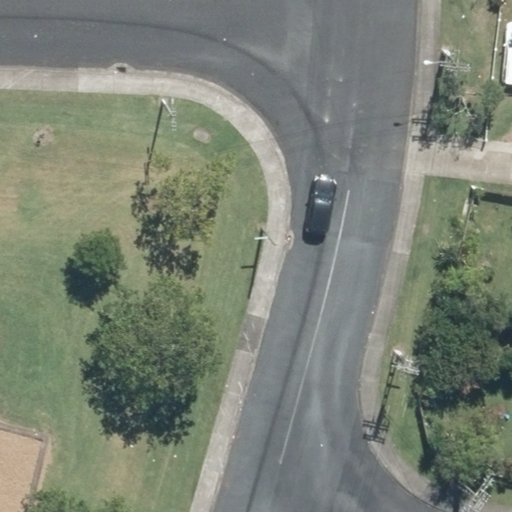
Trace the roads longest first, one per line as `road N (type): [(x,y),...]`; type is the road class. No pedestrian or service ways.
road 1 (tertiary): [(264,511),(346,212),(365,26)]
road 2 (residential): [(0,20),(365,26)]
